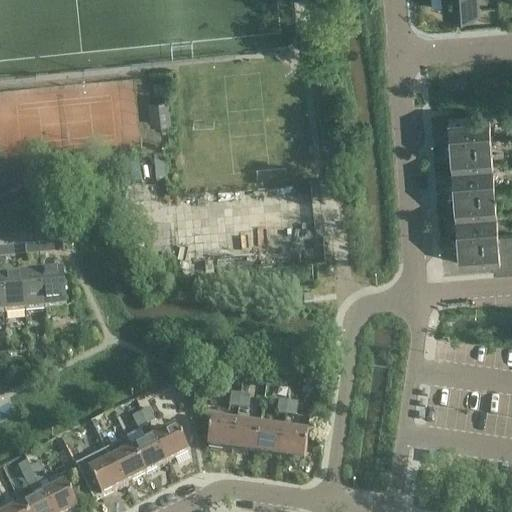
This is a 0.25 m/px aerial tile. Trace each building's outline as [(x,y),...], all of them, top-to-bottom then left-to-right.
[(444,0),(446,13),(478,10),(477,0),(444,0)] [(171,125),(168,101),(152,103),(155,126),(171,125)] [(491,143),(489,117),(448,121),(450,146),(491,143)] [(493,167),(491,143),(450,146),(452,170),(493,167)] [(495,190),(493,167),(452,170),(454,194),(495,190)] [(496,214),(495,190),(454,194),(456,218),(496,214)] [(498,237),(496,214),(456,218),(457,241),(498,238),(498,237)] [(511,273),(511,236),(498,237),(498,238),(457,241),(459,266),(492,263),(493,275),(511,273)] [(54,255),(53,245),(39,246),(40,256),(54,255)] [(40,256),(39,246),(25,248),(26,257),(40,256)] [(280,275),(320,274),(319,246),(279,247),(280,275)] [(14,258),(13,249),(0,249),(0,257),(0,259),(14,258)] [(66,311),(62,274),(42,276),(45,312),(66,311)] [(45,312),(42,276),(22,278),(25,314),(45,312)] [(25,314),(22,278),(2,279),(5,316),(25,314)] [(239,410),(241,396),(231,395),(229,408),(239,410)] [(248,411),(250,398),(241,396),(239,410),(248,411)] [(286,417),(288,403),(279,402),(277,415),(286,417)] [(296,418),(298,404),(288,403),(286,417),(296,418)] [(155,422),(149,410),(141,414),(147,427),(155,422)] [(147,427),(141,414),(132,419),(138,431),(147,427)] [(232,454),(236,426),(212,422),(208,450),(232,454)] [(256,457),(260,429),(236,426),(232,454),(256,457)] [(280,460),(284,433),(260,429),(256,457),(280,460)] [(189,455),(176,430),(154,441),(167,466),(189,455)] [(112,444),(106,432),(98,436),(104,449),(112,444)] [(304,464),(308,436),(284,433),(280,460),(304,464)] [(104,449),(98,436),(89,441),(95,453),(104,449)] [(167,466),(154,441),(132,452),(145,477),(167,466)] [(76,511),(78,511),(65,486),(52,493),(38,467),(44,463),(38,450),(24,457),(27,463),(26,464),(36,483),(43,498),(50,511),(76,511)] [(145,477),(132,452),(111,463),(124,488),(145,477)] [(124,488),(111,463),(106,454),(76,470),(93,504),(124,488)] [(36,483),(26,464),(18,468),(28,488),(36,483)] [(50,511),(43,498),(22,508),(23,511),(50,511)]
